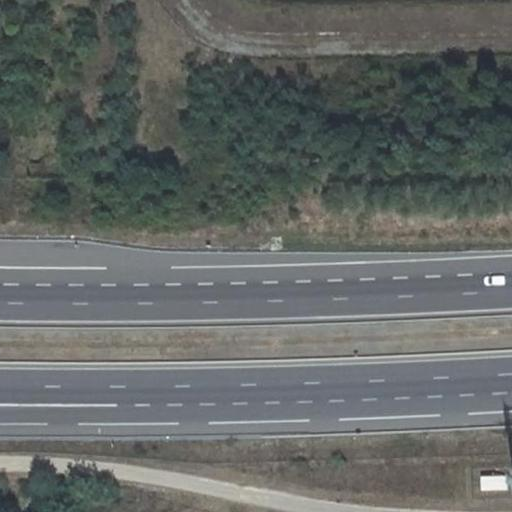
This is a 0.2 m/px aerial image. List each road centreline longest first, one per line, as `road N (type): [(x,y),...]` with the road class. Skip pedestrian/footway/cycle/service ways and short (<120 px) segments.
road 1 (motorway): [(511,290),(0,301)]
road 2 (motorway): [(115,389),(511,377)]
road 3 (track): [(351,511),(41,461),(0,464)]
road 4 (motorway): [(0,414),(72,413),(115,389)]
